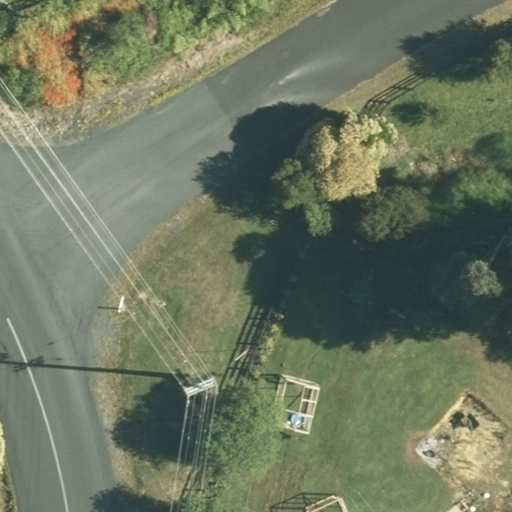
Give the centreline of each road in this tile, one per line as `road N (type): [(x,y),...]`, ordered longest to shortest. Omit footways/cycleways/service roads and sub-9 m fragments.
road 1 (residential): [(0,271),(230,99),(410,0)]
road 2 (unclassified): [(65,511),(51,437),(0,306)]
